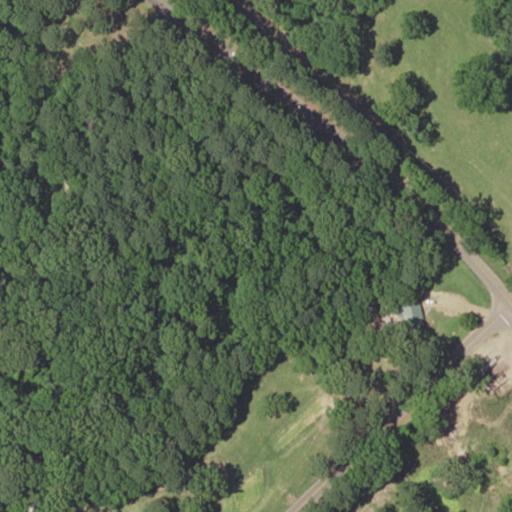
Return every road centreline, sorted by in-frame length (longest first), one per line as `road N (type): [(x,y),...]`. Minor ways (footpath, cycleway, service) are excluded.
road 1 (secondary): [(511,282),(450,216),(195,0)]
road 2 (residential): [(280,511),(510,280)]
